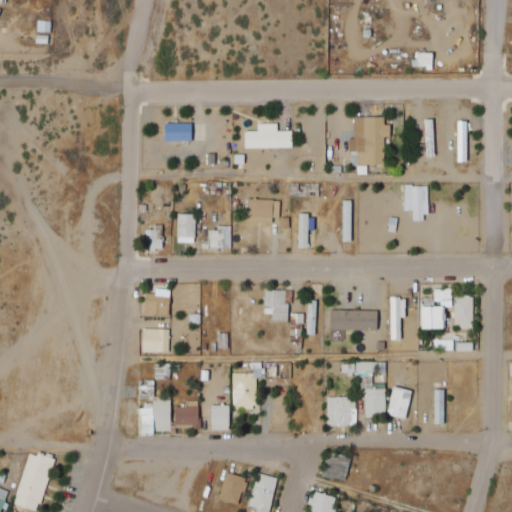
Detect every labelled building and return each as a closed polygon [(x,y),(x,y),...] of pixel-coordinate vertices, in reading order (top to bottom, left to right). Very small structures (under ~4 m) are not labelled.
[(49,32),(50,21),(36,20),(36,32),(49,32)] [(431,52),(417,52),(417,59),(411,59),(411,67),(431,66),(431,52)] [(383,165),(383,138),(389,137),(389,124),(384,125),(384,116),(354,117),(354,151),(350,151),(350,166),(357,166),(357,174),(366,174),(366,165),(383,165)] [(433,118),(422,118),(422,155),(433,155),(433,118)] [(459,118),(459,163),(470,163),(470,118),(459,118)] [(193,123),(164,123),(164,141),(193,141),(193,123)] [(243,148),(293,148),(293,131),(278,131),(278,123),(256,123),(256,131),(243,131),(243,148)] [(425,184),(402,184),(402,210),(410,210),(410,220),(425,220),(425,184)] [(246,218),(275,218),(275,199),(246,199),(246,218)] [(342,242),(352,242),(352,200),(342,200),(342,242)] [(179,240),(197,240),(197,211),(179,211),(179,240)] [(307,230),(313,230),(314,215),(298,215),(297,248),(307,248),(307,230)] [(279,228),(288,228),(287,218),(279,218),(279,228)] [(163,227),(144,227),(144,248),(163,248),(163,227)] [(229,248),(229,227),(205,227),(205,248),(229,248)] [(170,283),(153,283),(153,293),(144,293),(144,315),(170,315),(170,283)] [(450,288),(432,289),(433,301),(441,300),(441,307),(450,307),(450,288)] [(263,319),(288,319),(288,289),(263,289),(263,319)] [(472,295),(453,295),(452,327),(471,328),(472,295)] [(388,338),(402,338),(402,297),(388,297),(388,338)] [(421,329),(442,329),(442,306),(432,306),(432,298),(421,298),(421,329)] [(315,300),(306,300),(305,334),(314,335),(315,300)] [(330,329),(376,329),(376,310),(330,310),(330,329)] [(169,353),(169,329),(140,329),(140,353),(169,353)] [(227,349),(226,333),(216,333),(217,349),(227,349)] [(452,349),(452,340),(434,340),(434,349),(452,349)] [(456,351),(472,351),(472,342),(455,342),(456,351)] [(169,378),(169,363),(154,364),(154,379),(169,378)] [(362,417),(386,416),(385,387),(374,387),(373,363),(342,363),(342,375),(361,374),(362,417)] [(254,373),(231,373),(231,405),(255,405),(254,373)] [(138,399),(153,399),(153,380),(139,380),(138,399)] [(412,388),(391,386),(389,416),(409,418),(412,388)] [(445,389),(432,389),(432,424),(445,424),(445,389)] [(356,396),(328,396),(328,425),(356,425),(356,396)] [(170,433),(169,399),(153,399),(153,403),(140,403),(140,433),(170,433)] [(174,407),(174,425),(198,425),(198,400),(184,401),(184,407),(174,407)] [(210,430),(228,430),(229,405),(210,405),(210,430)] [(321,476),(344,481),(350,457),(327,451),(321,476)] [(30,452),(11,504),(35,511),(53,460),(30,452)] [(237,504),(244,478),(225,472),(218,499),(237,504)] [(247,506),(256,508),(255,511),(268,511),(277,478),(256,473),(247,506)] [(332,511),(336,497),(313,492),(308,511),(332,511)]
